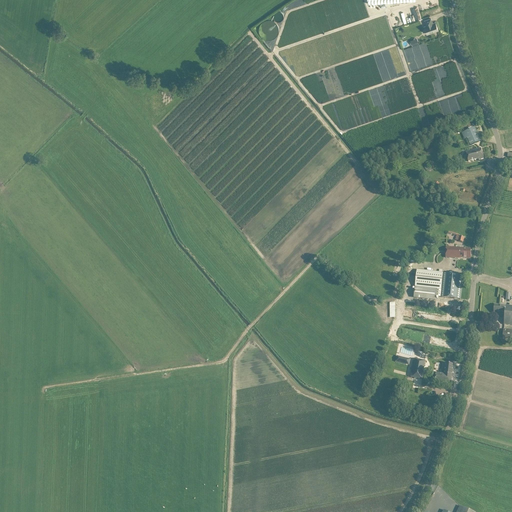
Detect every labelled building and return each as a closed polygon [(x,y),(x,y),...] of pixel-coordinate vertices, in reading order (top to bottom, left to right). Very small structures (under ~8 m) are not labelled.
[(427,34),(438,30),(435,23),(432,24),(431,22),(432,22),(431,18),(425,21),(426,26),(424,26),(427,34)] [(481,141),(475,128),(465,132),(471,145),(481,141)] [(483,159),(481,149),(466,153),(468,162),(478,159),(479,160),(483,159)] [(470,258),(471,249),(460,248),(446,247),(446,257),(470,258)] [(439,297),(442,273),(417,271),(414,298),(436,301),(436,296),(437,297),(439,297)] [(460,299),(463,276),(442,273),(439,297),(460,299)] [(511,306),(495,305),(494,313),(505,314),(504,325),(511,325),(511,306)] [(511,330),(504,330),(503,339),(511,339),(511,330)] [(425,360),(416,359),(416,357),(413,357),(413,358),(412,358),(409,376),(418,378),(421,378),(425,360)] [(451,388),(454,365),(442,363),(442,369),(445,369),(444,374),(436,373),(435,386),(451,388)]
